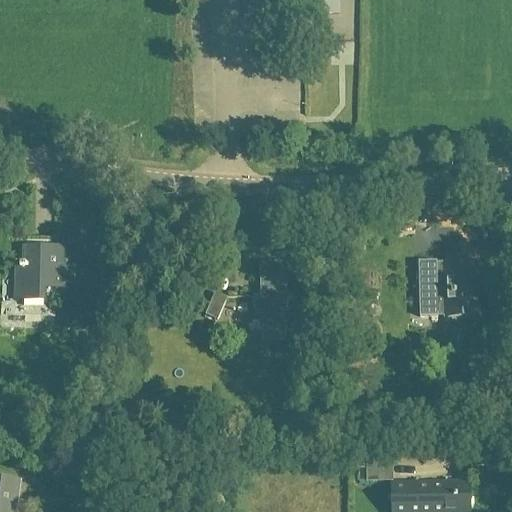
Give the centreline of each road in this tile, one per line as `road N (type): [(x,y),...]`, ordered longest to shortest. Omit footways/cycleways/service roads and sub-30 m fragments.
road 1 (residential): [(340,187),(154,179),(0,149)]
road 2 (residential): [(340,187),(511,175)]
